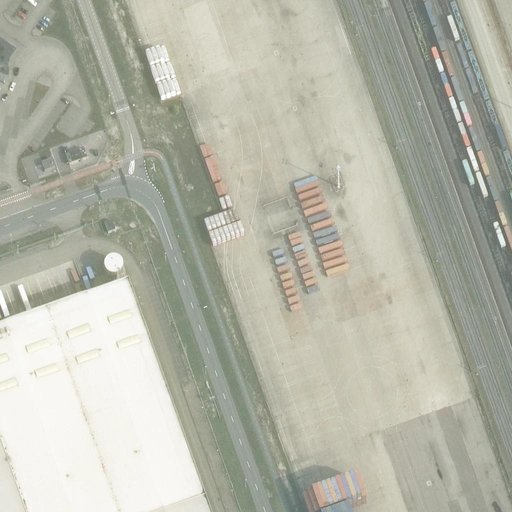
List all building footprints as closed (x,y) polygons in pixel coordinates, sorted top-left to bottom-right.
[(154,67),(166,62),(158,40),(145,45),(154,67)] [(283,193),(288,191),(289,137),(288,133),(270,139),(270,141),(278,165),(274,166),(283,193)] [(87,159),(84,150),(65,156),(69,166),(87,159)] [(52,160),(41,164),(45,173),(55,169),(52,160)] [(115,232),(112,222),(104,224),(108,234),(115,232)] [(122,269),(122,266),(120,263),(119,262),(117,261),(114,261),(111,261),(109,262),(108,263),(106,266),(105,269),(106,272),(108,275),(110,277),(113,278),(117,277),(119,276),(120,275),(122,272),(122,269)] [(209,511),(206,503),(133,296),(129,285),(0,331),(0,511),(209,511)] [(285,373),(286,318),(283,309),(271,313),(273,318),(267,320),(271,333),(271,334),(285,373)]
